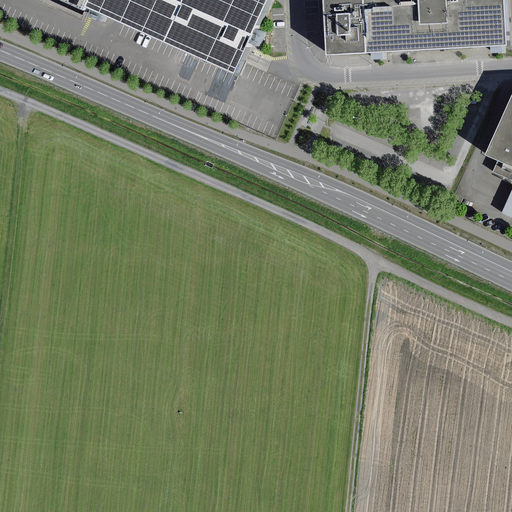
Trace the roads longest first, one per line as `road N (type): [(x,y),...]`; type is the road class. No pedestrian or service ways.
road 1 (track): [(0,88),(275,204),(511,317)]
road 2 (primary): [(511,277),(0,51)]
road 3 (track): [(375,257),(351,511)]
road 4 (track): [(25,98),(9,224)]
